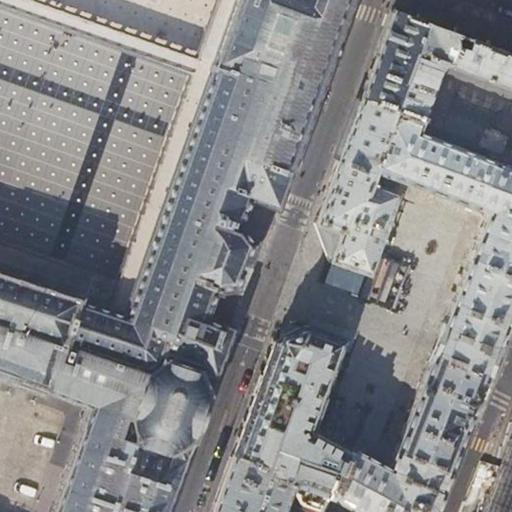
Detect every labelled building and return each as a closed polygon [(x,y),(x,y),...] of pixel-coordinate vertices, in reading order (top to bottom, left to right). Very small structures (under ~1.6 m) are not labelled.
[(163,511),(231,327),(230,327),(238,304),(240,299),(240,295),(237,291),(233,289),(234,287),(235,287),(244,264),(253,242),(252,242),(252,240),(257,241),(260,240),(263,237),(273,211),(349,5),(350,0),(0,0),(0,375),(34,388),(33,391),(40,393),(41,390),(84,406),(84,407),(86,407),(48,511),(163,511)] [(373,58),(359,98),(391,109),(418,119),(414,132),(489,159),(504,166),(506,162),(509,153),(511,153),(511,152),(511,36),(447,13),(416,1),(393,10),(391,9),(373,58)] [(382,230),(395,194),(364,182),(391,109),(359,98),(335,167),(315,222),(330,259),(366,272),(371,258),(382,230)] [(426,190),(472,208),(489,159),(414,132),(418,119),(391,109),(364,182),(395,194),(398,185),(398,180),(426,190)] [(480,229),(468,258),(511,274),(511,166),(509,165),(506,162),(504,166),(489,159),(472,208),(486,213),(484,219),(482,218),(478,228),(480,229)] [(436,341),(431,354),(456,363),(485,373),(489,362),(493,351),(493,350),(495,345),(507,314),(511,299),(511,274),(468,258),(455,292),(436,341)] [(252,399),(232,455),(271,469),(269,476),(293,485),(295,485),(301,503),(307,506),(321,511),(322,510),(347,448),(310,428),(326,384),(342,339),(306,325),(272,342),(252,399)] [(456,363),(431,354),(415,394),(393,451),(445,473),(463,428),(485,373),(456,363)] [(511,511),(511,440),(509,439),(495,475),(494,477),(482,510),(481,511),(511,511)] [(438,492),(445,473),(393,451),(386,469),(372,462),(347,448),(322,510),(326,511),(431,511),(437,499),(440,492),(438,492)] [(320,511),(321,511),(307,506),(304,511),(279,511),(288,489),(293,485),(269,476),(271,469),(232,455),(211,511),(320,511)]
